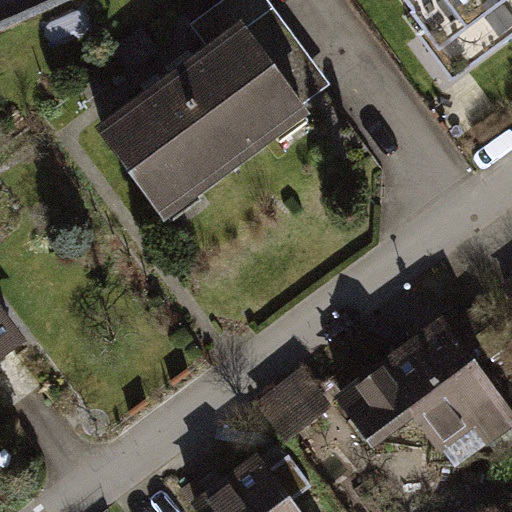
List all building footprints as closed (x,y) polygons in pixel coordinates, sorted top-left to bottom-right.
[(511,0),(400,0),(461,83),(511,45),(511,0)] [(105,135),(170,226),(313,123),(248,32),(105,135)] [(0,347),(12,338),(0,321),(0,347)] [(412,407),(454,463),(511,419),(511,416),(445,329),(345,405),(370,438),(412,407)] [(196,501),(203,511),(294,511),(256,459),(196,501)]
